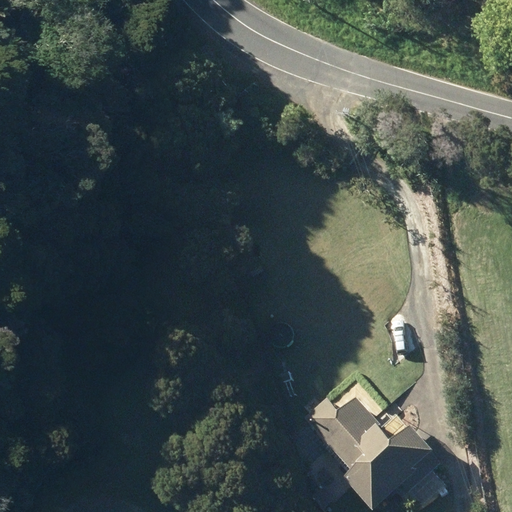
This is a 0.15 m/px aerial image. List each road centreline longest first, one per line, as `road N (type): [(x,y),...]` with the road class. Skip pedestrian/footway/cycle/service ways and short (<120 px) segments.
road 1 (track): [(332,66),(339,118),(367,160),(416,206),(428,257),(430,410)]
road 2 (tertiary): [(204,0),(298,57),(511,115)]
